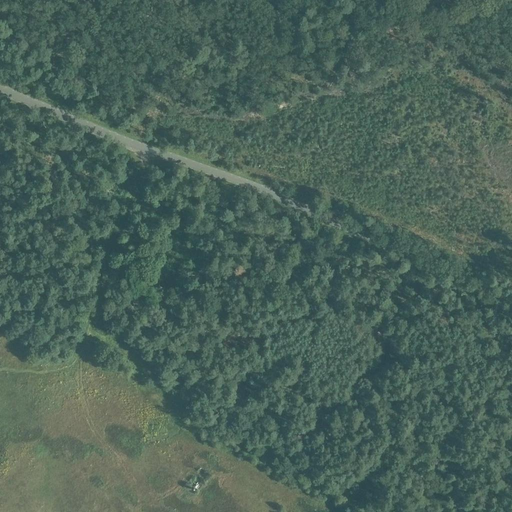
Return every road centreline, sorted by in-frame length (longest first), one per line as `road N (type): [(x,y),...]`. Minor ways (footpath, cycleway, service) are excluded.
road 1 (unclassified): [(511,302),(0,90)]
road 2 (track): [(90,312),(139,144)]
road 3 (track): [(77,356),(90,312),(99,332),(166,391)]
